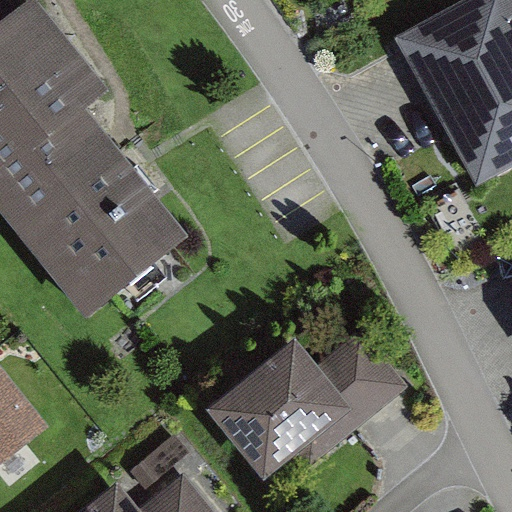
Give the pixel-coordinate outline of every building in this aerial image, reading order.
[(511,173),(511,5),(509,0),(479,0),(395,48),(478,193),(511,173)] [(0,215),(89,326),(188,247),(89,123),(112,105),(35,9),(0,36),(0,215)] [(314,373),(296,350),(208,422),(265,492),(303,461),(313,473),(412,393),(364,333),(314,373)] [(0,480),(53,438),(0,372),(0,480)] [(142,511),(133,511),(118,493),(94,511),(212,511),(185,478),(142,511)]
